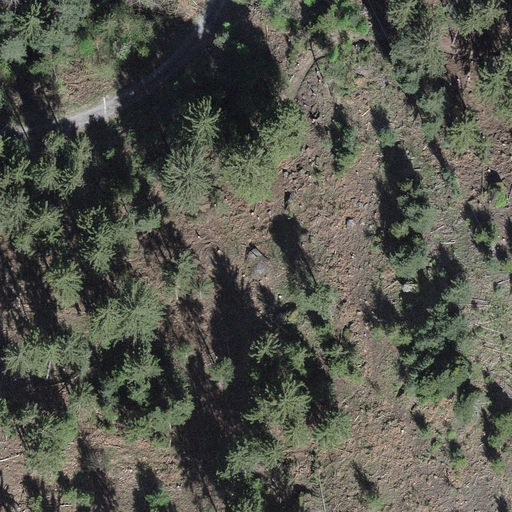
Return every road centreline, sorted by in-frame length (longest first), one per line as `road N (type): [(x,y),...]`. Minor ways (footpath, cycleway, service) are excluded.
road 1 (track): [(235,0),(220,39),(125,119),(64,136),(0,135)]
road 2 (motorway): [(511,398),(441,511)]
